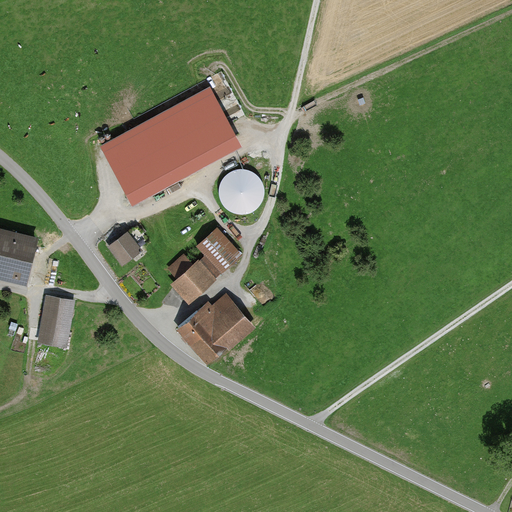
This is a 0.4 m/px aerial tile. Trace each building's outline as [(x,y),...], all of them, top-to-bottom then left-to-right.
[(214,92),(99,143),(128,207),(242,157),(214,92)] [(220,198),(223,204),(228,209),(234,213),(241,214),(248,212),(254,208),(259,202),(261,196),(261,188),(258,182),(253,176),(248,173),(241,172),(235,172),(229,175),(224,179),(221,184),(219,190),(220,198)] [(0,227),(0,279),(25,285),(37,236),(0,227)] [(187,303),(241,256),(216,229),(163,275),(187,303)] [(126,231),(106,248),(122,267),(142,251),(126,231)] [(206,364),(253,326),(223,290),(176,329),(206,364)] [(74,299),(46,295),(38,342),(66,346),(74,299)]
